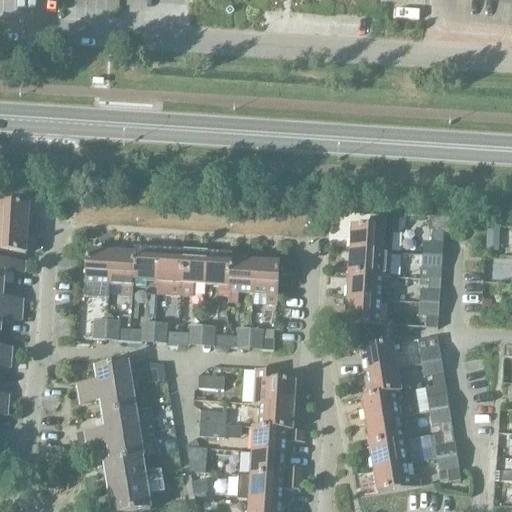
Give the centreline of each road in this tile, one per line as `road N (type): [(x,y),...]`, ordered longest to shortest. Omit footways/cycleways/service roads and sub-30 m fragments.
road 1 (tertiary): [(511,150),(0,118)]
road 2 (unclassified): [(0,31),(511,63)]
road 3 (residential): [(27,504),(48,256),(64,235)]
road 4 (residential): [(478,511),(480,470),(469,455),(451,350),(455,253)]
